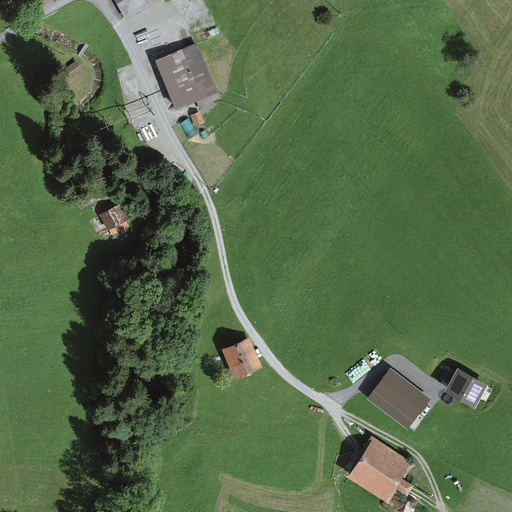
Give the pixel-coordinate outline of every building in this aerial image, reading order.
[(114,0),(125,18),(156,0),(114,0)] [(196,42),(156,59),(176,108),(217,91),(196,42)] [(76,60),(66,67),(72,76),(83,68),(76,60)] [(199,111),(191,114),(195,125),(203,121),(199,111)] [(121,201),(99,212),(112,236),(134,225),(121,201)] [(248,337),(222,348),(235,378),(261,367),(248,337)] [(430,398),(390,367),(369,395),(368,397),(407,427),(430,398)] [(487,383),(458,367),(445,389),(475,406),(487,383)] [(369,435),(345,475),(387,500),(395,487),(406,494),(414,480),(404,474),(411,461),(369,435)]
